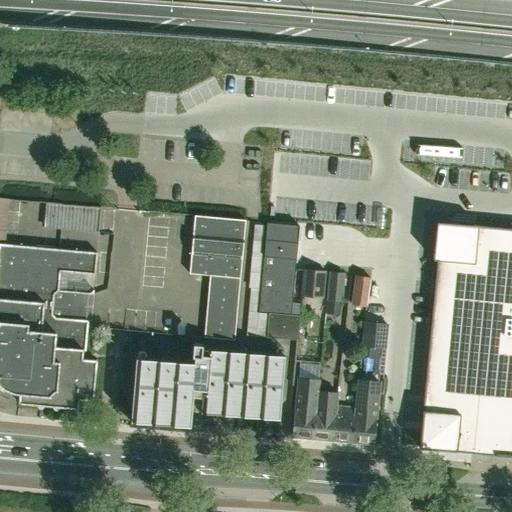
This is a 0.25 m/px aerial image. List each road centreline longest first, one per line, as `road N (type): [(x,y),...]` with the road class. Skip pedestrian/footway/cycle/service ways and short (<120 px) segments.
road 1 (tertiary): [(511,499),(0,453)]
road 2 (primary): [(0,1),(511,43)]
road 3 (primary): [(511,19),(310,0)]
